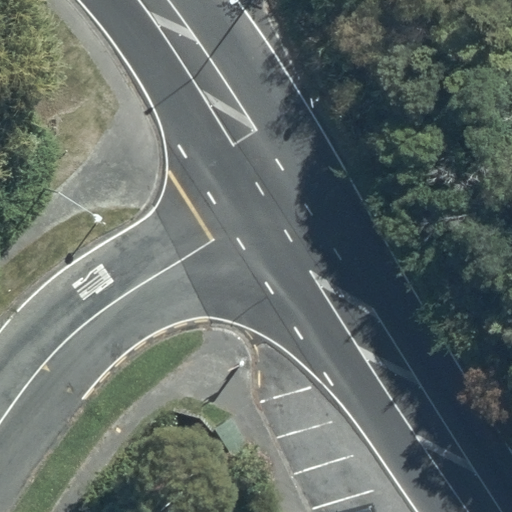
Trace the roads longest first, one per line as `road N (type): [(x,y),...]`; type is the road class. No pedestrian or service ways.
road 1 (secondary): [(485,511),(286,202)]
road 2 (residential): [(286,202),(86,318),(0,421)]
road 3 (secondary): [(286,202),(161,0)]
